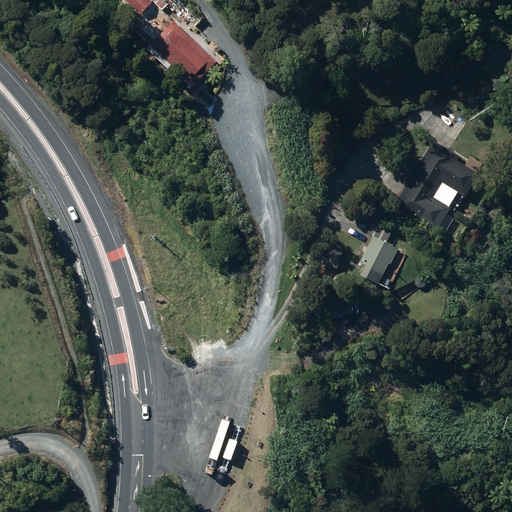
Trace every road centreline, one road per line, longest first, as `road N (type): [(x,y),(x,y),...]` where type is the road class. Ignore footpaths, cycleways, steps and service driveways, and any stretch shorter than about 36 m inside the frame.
road 1 (trunk): [(0,90),(82,208),(114,287),(135,393),(132,511)]
road 2 (unclassified): [(95,511),(84,474),(64,453),(38,441),(0,447)]
